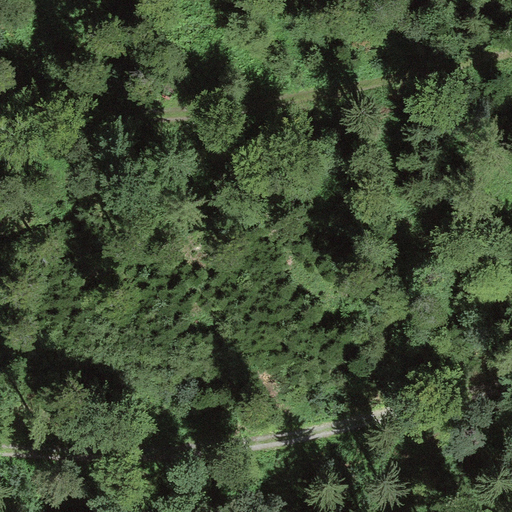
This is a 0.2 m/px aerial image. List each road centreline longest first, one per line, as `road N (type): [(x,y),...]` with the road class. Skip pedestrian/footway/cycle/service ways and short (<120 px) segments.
road 1 (track): [(0,450),(200,453),(511,384)]
road 2 (track): [(0,105),(214,107),(511,49)]
